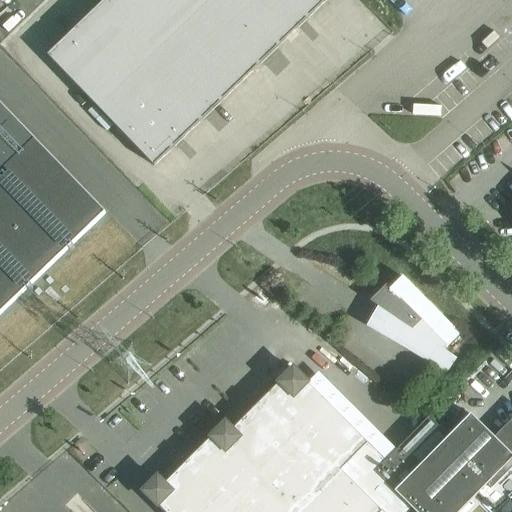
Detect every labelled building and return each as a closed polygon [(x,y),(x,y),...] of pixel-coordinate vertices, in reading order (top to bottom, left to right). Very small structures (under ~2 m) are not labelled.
[(326,0),(105,0),(47,56),(154,167),(327,1),(326,0)] [(0,315),(106,213),(0,103),(0,315)] [(447,347),(459,333),(402,277),(389,290),(385,286),(369,302),(380,309),(371,323),(445,372),(457,358),(444,350),(446,347),(447,347)] [(158,478),(143,492),(163,511),(409,511),(412,510),(378,476),(362,492),(341,471),(368,444),(293,369),(232,430),(225,423),(165,485),(158,478)] [(429,417),(375,473),(378,476),(412,510),(413,511),(460,511),(477,495),(494,511),(495,511),(504,503),(511,495),(511,422),(509,425),(511,428),(498,442),(471,415),(449,437),(429,417)]
